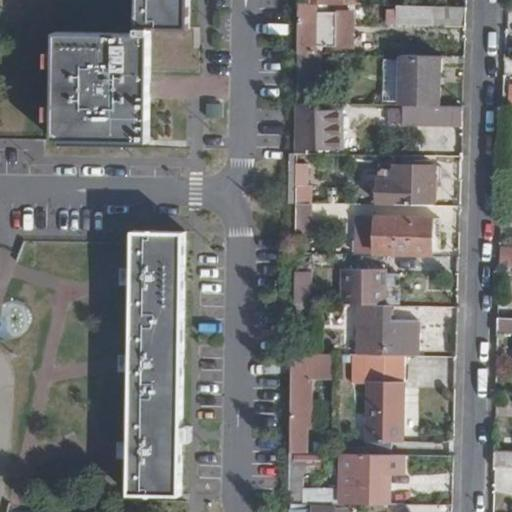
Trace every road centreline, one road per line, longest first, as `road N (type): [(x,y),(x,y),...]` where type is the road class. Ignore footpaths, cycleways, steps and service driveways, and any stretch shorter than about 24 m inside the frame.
road 1 (residential): [(492,0),(474,511)]
road 2 (residential): [(239,511),(241,236),(221,194)]
road 3 (residential): [(221,194),(0,190)]
road 4 (residential): [(245,0),(242,160),(221,194)]
